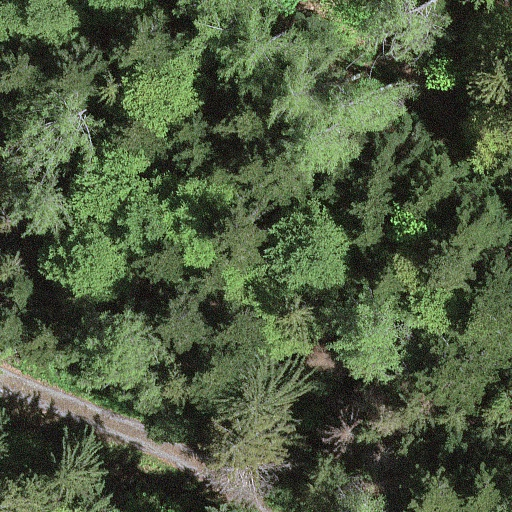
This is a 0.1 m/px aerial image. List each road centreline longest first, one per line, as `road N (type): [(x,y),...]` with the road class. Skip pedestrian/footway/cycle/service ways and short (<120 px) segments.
road 1 (track): [(276,511),(161,440),(0,377)]
road 2 (track): [(356,0),(511,173)]
